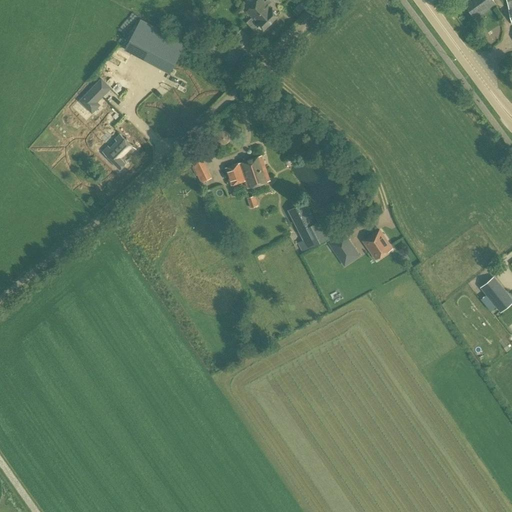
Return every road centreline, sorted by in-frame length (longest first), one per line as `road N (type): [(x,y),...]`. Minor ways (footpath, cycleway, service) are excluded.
road 1 (unclassified): [(0,297),(164,162),(329,0)]
road 2 (primary): [(511,117),(423,0)]
